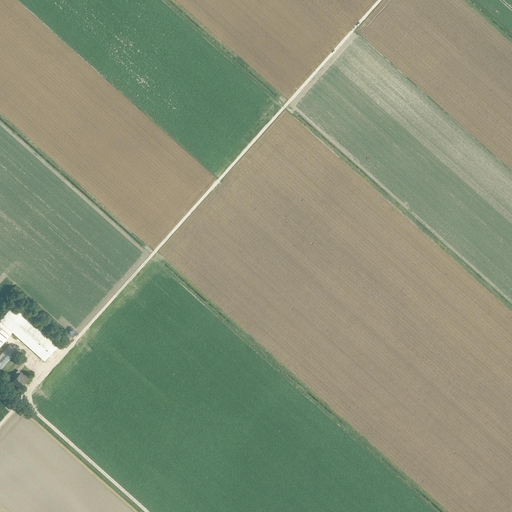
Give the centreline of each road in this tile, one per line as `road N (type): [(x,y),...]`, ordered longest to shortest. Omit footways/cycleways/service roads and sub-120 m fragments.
road 1 (track): [(0,424),(379,0)]
road 2 (track): [(147,511),(22,399)]
